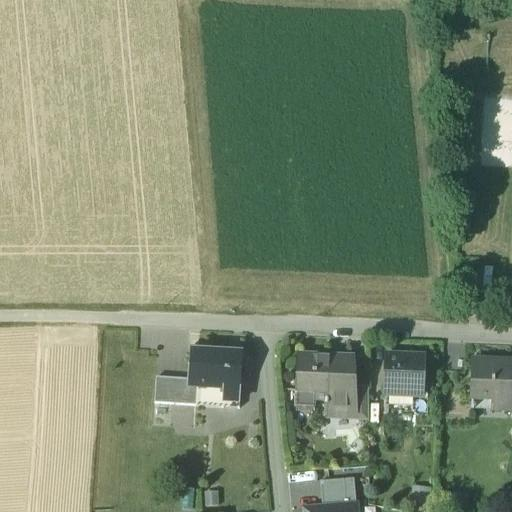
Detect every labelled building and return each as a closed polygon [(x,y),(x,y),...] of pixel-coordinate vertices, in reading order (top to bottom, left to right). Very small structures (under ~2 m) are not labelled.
[(213,351),(208,355),(190,354),(187,383),(187,388),(206,389),(206,390),(224,391),(223,403),(239,404),(242,358),(231,357),(227,352),(213,351)] [(353,360),(296,358),(294,410),(315,411),(315,404),(325,404),(325,408),(327,408),(327,419),(355,417),(356,417),(354,392),(353,360)] [(424,360),(386,359),(384,397),(422,398),(424,360)] [(511,364),(473,362),(471,413),(508,414),(509,414),(511,384),(511,364)] [(187,388),(187,383),(155,381),(154,406),(222,410),(223,403),(224,391),(206,390),(206,389),(187,388)] [(368,392),(354,392),(356,417),(355,417),(356,422),(368,423),(368,392)] [(321,485),(323,511),(357,509),(354,482),(321,485)]
